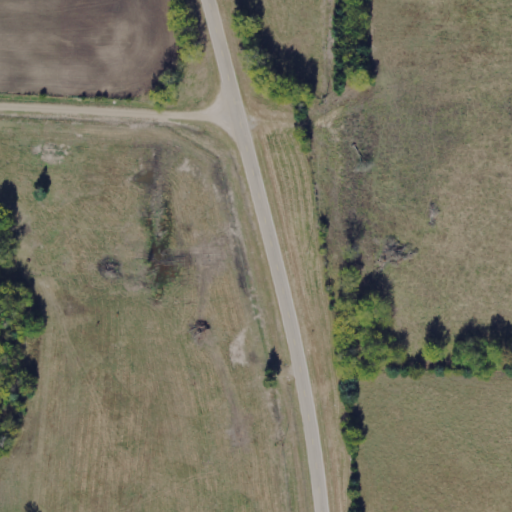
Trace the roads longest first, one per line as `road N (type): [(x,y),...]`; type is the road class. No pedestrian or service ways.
road 1 (tertiary): [(207,0),(296,345),(322,511)]
road 2 (residential): [(238,120),(0,110)]
